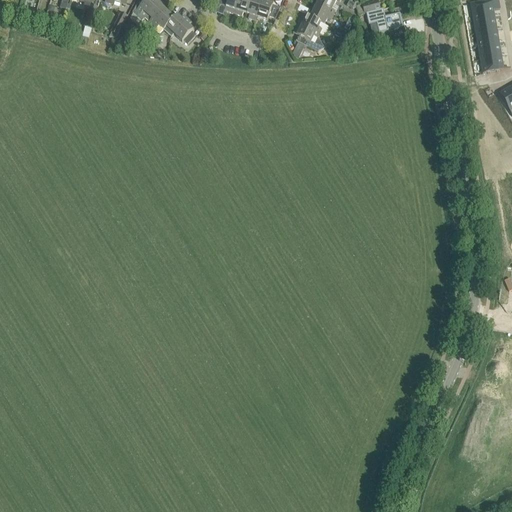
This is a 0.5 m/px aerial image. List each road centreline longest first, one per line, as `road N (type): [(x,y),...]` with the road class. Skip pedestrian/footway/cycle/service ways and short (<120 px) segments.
road 1 (tertiary): [(471,314),(475,251),(431,0)]
road 2 (tertiary): [(396,511),(471,314)]
road 3 (residential): [(186,0),(225,34),(255,42),(276,33),(292,0)]
